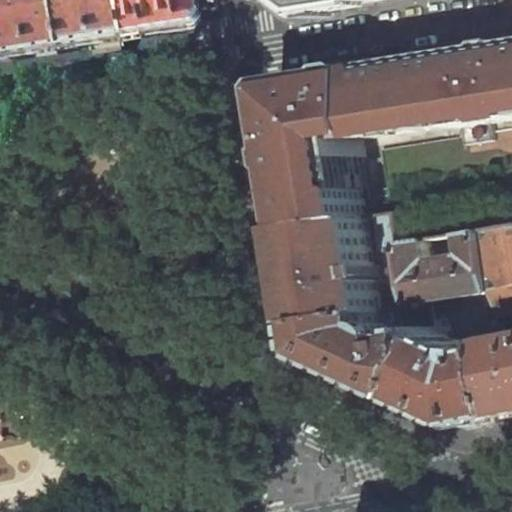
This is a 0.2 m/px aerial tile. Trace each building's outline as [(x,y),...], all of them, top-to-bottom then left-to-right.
[(0,0),(0,61),(58,52),(49,0),(0,0)] [(49,0),(58,52),(123,41),(116,0),(49,0)] [(197,0),(116,0),(123,41),(193,30),(200,20),(197,0)] [(303,0),(318,11),(383,0),(303,0)] [(424,124),(464,117),(469,147),(497,142),(495,125),(511,122),(511,48),(483,53),(483,50),(448,55),(383,65),(384,68),(330,76),(329,74),(314,76),(315,81),(303,83),(302,78),(297,79),(297,82),(285,99),(282,99),(283,104),(287,103),(289,115),(284,116),(287,131),(290,131),(299,185),(296,185),(302,228),(372,217),(368,188),(363,189),(357,159),(367,157),(364,140),(425,130),(424,124)] [(418,304),(409,245),(404,212),(372,217),(302,228),(317,324),(396,312),(419,308),(418,304)] [(511,228),(488,232),(499,292),(501,303),(504,318),(511,316),(511,228)] [(431,241),(409,245),(418,304),(431,302),(499,292),(488,232),(474,235),(466,235),(470,256),(442,261),(442,257),(434,259),(431,241)] [(501,303),(490,305),(493,320),(504,318),(501,303)] [(396,312),(317,324),(322,353),(322,355),(418,400),(439,352),(436,333),(435,327),(405,332),(402,328),(399,325),(396,312)] [(442,332),(436,333),(439,352),(418,400),(477,427),(511,420),(511,359),(510,347),(490,352),(482,351),(442,332)]
